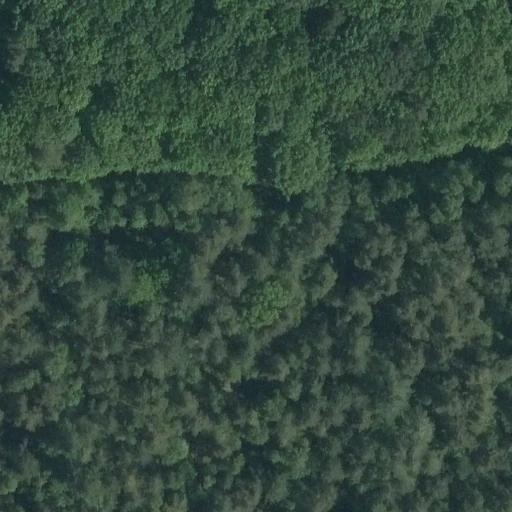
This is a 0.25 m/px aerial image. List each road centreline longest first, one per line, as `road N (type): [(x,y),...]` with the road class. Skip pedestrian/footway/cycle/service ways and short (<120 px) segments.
road 1 (track): [(344,153),(348,209),(485,511)]
road 2 (track): [(344,153),(0,166)]
road 3 (track): [(511,143),(344,153)]
